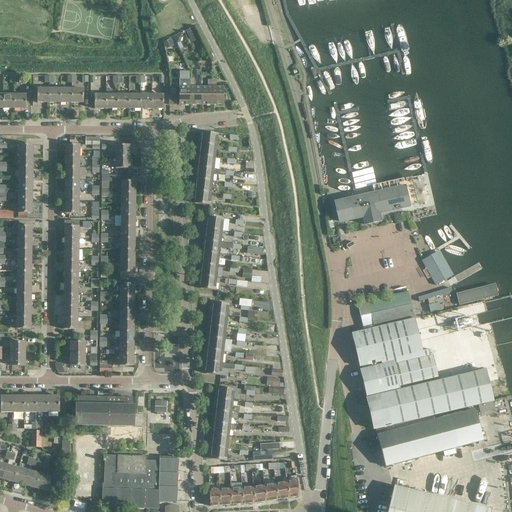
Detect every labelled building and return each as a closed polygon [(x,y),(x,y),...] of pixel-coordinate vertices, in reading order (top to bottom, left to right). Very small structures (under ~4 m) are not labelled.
[(193,28),(185,31),(191,43),(198,39),(193,28)] [(174,43),(171,38),(164,42),(167,47),(174,43)] [(190,81),(179,80),(178,106),(190,106),(190,81)] [(201,87),(200,106),(211,106),(211,80),(207,80),(207,87),(201,87)] [(211,80),(211,106),(222,106),(223,87),(215,87),(215,81),(211,80)] [(194,81),(190,81),(190,106),(200,106),(201,87),(194,87),(194,81)] [(48,103),(48,89),(36,89),(36,103),(48,103)] [(48,89),(48,103),(59,103),(60,89),(48,89)] [(60,89),(59,103),(71,103),(71,89),(60,89)] [(71,89),(71,103),(82,103),(83,89),(71,89)] [(106,95),(106,109),(117,109),(117,95),(112,95),(112,91),(106,91),(106,95)] [(2,109),(14,109),(14,95),(2,95),(2,109)] [(14,95),(14,109),(25,109),(25,95),(14,95)] [(106,109),(106,95),(94,95),(94,109),(106,109)] [(128,109),(128,95),(117,95),(117,109),(128,109)] [(128,109),(140,109),(140,95),(128,95),(128,109)] [(151,109),(151,95),(140,95),(140,109),(151,109)] [(151,109),(163,109),(163,95),(151,95),(151,109)] [(202,133),(200,145),(216,146),(217,134),(202,133)] [(92,150),(98,150),(98,138),(86,138),(86,145),(92,145),(92,150)] [(115,152),(115,157),(129,157),(129,146),(113,146),(113,139),(101,139),(101,150),(108,150),(108,146),(110,146),(110,152),(115,152)] [(18,145),(18,156),(32,156),(32,145),(18,145)] [(65,157),(79,157),(79,151),(84,151),(84,145),(65,145),(65,157)] [(199,156),(215,158),(216,146),(200,145),(199,156)] [(18,168),(32,168),(32,156),(18,156),(18,168)] [(199,156),(198,168),(213,170),(215,158),(199,156)] [(65,157),(65,168),(79,168),(79,163),(83,163),(83,157),(79,157),(65,157)] [(129,157),(115,157),(115,169),(129,169),(129,157)] [(111,165),(101,165),(101,175),(108,175),(108,171),(111,171),(111,165)] [(18,168),(18,179),(32,179),(32,168),(18,168)] [(65,179),(78,180),(79,168),(65,168),(65,179)] [(220,171),(213,170),(198,168),(196,180),(212,182),(213,175),(219,175),(220,171)] [(18,190),(32,190),(32,179),(18,179),(18,190)] [(65,179),(64,191),(78,191),(78,180),(65,179)] [(196,180),(195,192),(210,194),(211,186),(215,187),(216,182),(212,182),(196,180)] [(120,194),(134,194),(134,182),(121,182),(120,194)] [(403,188),(378,193),(335,203),(339,222),(363,216),(365,225),(380,221),(378,213),(407,206),(403,188)] [(18,190),(17,201),(32,202),(32,190),(18,190)] [(64,191),(64,202),(78,202),(78,191),(64,191)] [(195,192),(194,196),(193,204),(209,206),(210,194),(195,192)] [(120,194),(120,205),(134,205),(134,194),(120,194)] [(407,197),(409,207),(416,206),(414,196),(407,197)] [(32,202),(17,201),(17,213),(31,213),(32,202)] [(78,202),(64,202),(64,214),(78,214),(78,202)] [(120,216),(134,216),(134,205),(120,205),(120,216)] [(120,216),(120,228),(134,228),(134,216),(120,216)] [(223,219),(208,218),(206,230),(222,232),(222,225),(225,225),(228,224),(228,216),(224,216),(223,219)] [(17,226),(17,238),(31,238),(31,226),(17,226)] [(64,239),(78,239),(84,239),(84,236),(82,234),(78,234),(78,227),(64,227),(64,239)] [(120,228),(120,239),(134,239),(134,228),(120,228)] [(220,243),(222,232),(206,230),(205,242),(220,243)] [(17,238),(17,249),(31,250),(31,238),(17,238)] [(64,239),(64,250),(78,250),(78,239),(64,239)] [(120,250),(134,250),(134,239),(120,239),(120,250)] [(205,242),(203,253),(219,255),(220,248),(231,250),(232,245),(220,243),(205,242)] [(262,249),(247,247),(246,254),(262,256),(262,249)] [(17,261),(31,261),(31,250),(17,249),(17,261)] [(64,261),(78,261),(78,250),(64,250),(64,261)] [(120,250),(120,261),(134,262),(134,250),(120,250)] [(202,265),(217,267),(219,255),(203,253),(202,265)] [(11,267),(11,272),(17,272),(31,272),(31,261),(17,261),(17,265),(13,265),(11,267)] [(64,261),(64,273),(77,273),(78,261),(64,261)] [(134,262),(120,261),(119,273),(133,273),(134,262)] [(202,265),(201,277),(216,279),(217,267),(202,265)] [(17,283),(31,284),(31,272),(17,272),(17,283)] [(77,273),(64,273),(63,284),(77,284),(77,273)] [(219,279),(216,279),(201,277),(199,289),(214,291),(215,283),(219,284),(219,279)] [(17,283),(16,295),(31,295),(31,284),(17,283)] [(63,284),(63,295),(77,295),(77,284),(63,284)] [(493,284),(454,294),(457,306),(496,296),(493,284)] [(112,298),(119,298),(133,298),(133,286),(119,286),(119,292),(112,291),(112,298)] [(16,306),(30,306),(31,295),(16,295),(16,306)] [(77,295),(63,295),(63,306),(77,306),(77,295)] [(133,309),(133,298),(119,298),(119,305),(116,305),(116,309),(119,309),(133,309)] [(211,315),(227,317),(228,305),(213,303),(211,315)] [(438,303),(428,306),(430,313),(440,310),(438,303)] [(373,327),(413,318),(410,305),(370,315),(370,314),(359,316),(362,329),(373,326),(373,327)] [(16,306),(16,317),(30,318),(30,306),(16,306)] [(63,306),(63,318),(77,318),(77,306),(63,306)] [(119,320),(133,321),(133,309),(119,309),(119,320)] [(211,315),(210,327),(225,329),(227,317),(211,315)] [(30,318),(16,317),(16,329),(30,329),(30,318)] [(77,318),(63,318),(63,329),(77,329),(77,318)] [(421,352),(413,319),(351,334),(359,367),(382,362),(421,353),(421,352)] [(119,320),(119,332),(133,332),(133,321),(119,320)] [(210,327),(209,339),(224,340),(225,329),(210,327)] [(119,343),(133,343),(133,332),(119,332),(119,343)] [(207,350),(223,352),(224,340),(209,339),(207,350)] [(70,354),(84,354),(84,343),(70,342),(70,354)] [(10,354),(24,354),(24,343),(11,343),(10,354)] [(119,343),(119,354),(133,354),(133,343),(119,343)] [(207,350),(206,362),(221,364),(223,352),(207,350)] [(421,353),(382,362),(382,363),(359,369),(365,398),(366,398),(373,429),(477,405),(492,401),(484,370),(437,382),(431,356),(422,358),(421,353)] [(24,354),(10,354),(10,366),(23,366),(24,354)] [(84,354),(70,354),(70,366),(84,366),(84,354)] [(133,354),(119,354),(119,366),(133,366),(133,354)] [(105,362),(99,362),(99,372),(111,372),(111,366),(105,366),(105,362)] [(206,362),(205,366),(204,374),(220,376),(221,369),(233,370),(233,366),(221,365),(221,364),(206,362)] [(281,387),(281,375),(271,374),(270,379),(266,379),(265,387),(281,387)] [(240,390),(218,387),(217,400),(233,402),(233,395),(239,396),(240,390)] [(0,412),(12,413),(12,397),(0,396),(0,412)] [(132,398),(89,397),(77,396),(77,405),(76,405),(75,426),(133,427),(133,406),(132,406),(132,398)] [(23,397),(12,397),(12,413),(23,413),(23,397)] [(35,397),(23,397),(23,413),(35,413),(35,397)] [(47,413),(47,397),(35,397),(35,413),(47,413)] [(58,397),(47,397),(47,413),(58,413),(58,397)] [(233,402),(217,400),(216,412),(231,413),(232,406),(244,408),(244,403),(233,402)] [(173,401),(150,401),(149,422),(173,422),(173,401)] [(376,436),(384,466),(482,440),(474,410),(376,436)] [(216,412),(214,423),(230,425),(231,418),(236,419),(237,414),(231,413),(216,412)] [(15,425),(12,425),(12,432),(16,432),(16,429),(23,429),(23,419),(15,419),(15,425)] [(230,425),(214,423),(213,435),(228,437),(229,430),(235,431),(235,426),(230,425)] [(162,427),(163,444),(171,444),(171,437),(170,427),(162,427)] [(41,433),(31,433),(31,448),(41,448),(41,433)] [(213,435),(211,447),(227,449),(228,437),(213,435)] [(76,438),(74,477),(88,478),(90,439),(76,438)] [(210,459),(225,461),(227,449),(211,447),(210,459)] [(272,459),(272,452),(253,453),(253,461),(272,459)] [(158,502),(175,502),(177,458),(159,457),(158,464),(145,463),(145,458),(103,456),(103,459),(102,459),(102,461),(104,462),(103,484),(105,485),(105,489),(102,489),(101,506),(158,509),(158,502)] [(14,482),(18,468),(7,465),(3,480),(14,482)] [(18,468),(14,482),(25,485),(29,471),(18,468)] [(29,471),(25,485),(36,488),(40,474),(29,471)] [(40,474),(36,488),(47,491),(51,477),(40,474)] [(474,476),(474,479),(465,480),(466,494),(483,493),(482,476),(474,476)] [(299,497),(296,479),(285,481),(285,482),(288,498),(299,497)] [(285,482),(274,484),(277,500),(288,498),(285,482)] [(274,484),(263,486),(265,502),(277,500),(274,484)] [(265,502),(263,486),(253,488),(254,504),(265,502)] [(488,511),(489,509),(393,486),(386,511),(488,511)] [(219,488),(208,488),(209,507),(220,506),(219,490),(219,488)] [(243,504),(241,488),(230,489),(232,505),(243,504)] [(253,488),(241,488),(243,504),(254,504),(253,488)] [(230,489),(219,490),(220,506),(232,505),(230,489)]
